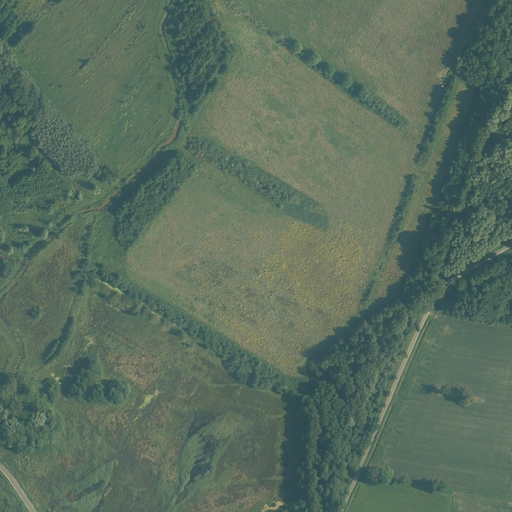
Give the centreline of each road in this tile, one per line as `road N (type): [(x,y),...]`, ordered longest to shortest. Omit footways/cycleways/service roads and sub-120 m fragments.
road 1 (track): [(164,0),(156,26),(177,107),(166,135),(97,202),(33,245),(0,289)]
road 2 (unclassified): [(341,511),(433,298),(511,243)]
road 3 (track): [(430,118),(452,55),(487,0)]
